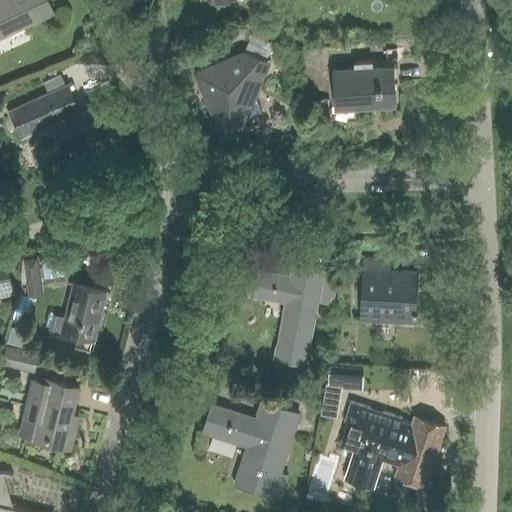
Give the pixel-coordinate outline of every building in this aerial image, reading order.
[(0,0),(0,37),(55,12),(49,0),(0,0)] [(307,0),(340,9),(348,0),(307,0)] [(273,19),(268,32),(277,35),(281,21),(273,19)] [(229,57),(194,71),(218,129),(231,124),(233,128),(243,128),(248,116),(261,111),(256,98),(271,61),(245,50),(241,61),(232,65),(229,57)] [(362,66),(333,68),(336,108),(397,104),(395,64),(379,65),(379,60),(362,61),(362,66)] [(68,83),(10,110),(22,137),(54,122),(68,151),(111,132),(99,104),(82,112),(68,83)] [(0,288),(11,286),(3,250),(0,251),(0,288)] [(22,255),(28,294),(44,292),(38,252),(22,255)] [(364,258),(361,318),(415,321),(415,315),(418,315),(418,310),(416,310),(418,273),(390,271),(391,259),(364,258)] [(65,259),(43,262),(45,277),(67,274),(65,259)] [(289,274),(259,268),(253,297),(284,303),(275,356),(308,362),(325,269),(291,263),(289,274)] [(57,314),(54,329),(77,335),(75,346),(91,350),(94,339),(97,340),(109,291),(72,282),(64,316),(57,314)] [(42,355),(8,344),(3,361),(37,371),(42,355)] [(362,387),(363,367),(330,365),(329,383),(326,383),(322,413),(336,416),(341,386),(362,387)] [(44,379),(44,381),(34,379),(19,435),(69,448),(77,417),(70,415),(77,387),(44,379)] [(256,418),(212,404),(203,431),(247,445),(234,483),(280,498),(288,474),(279,471),(298,413),(261,401),(256,418)] [(348,422),(340,446),(356,451),(352,461),(347,477),(372,485),(377,469),(380,459),(399,465),(396,474),(426,484),(445,427),(415,417),(412,424),(402,421),(403,418),(351,401),(345,421),(348,422)] [(0,511),(32,511),(14,507),(3,472),(0,471),(0,511)]
